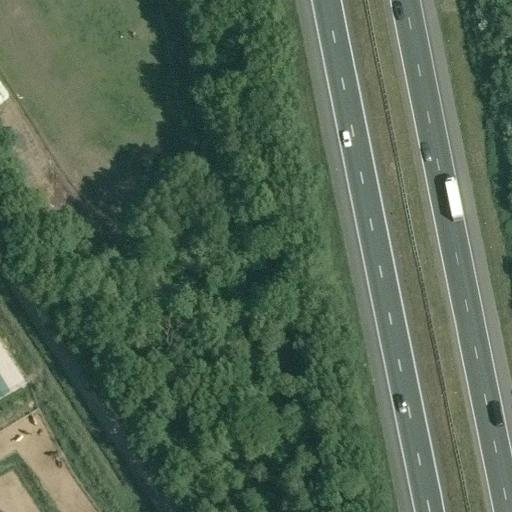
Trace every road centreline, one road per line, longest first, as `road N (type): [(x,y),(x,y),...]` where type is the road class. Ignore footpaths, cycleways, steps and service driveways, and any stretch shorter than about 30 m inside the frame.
road 1 (motorway): [(509,511),(406,0)]
road 2 (motorway): [(326,0),(429,511)]
road 3 (unclassified): [(164,511),(0,254)]
